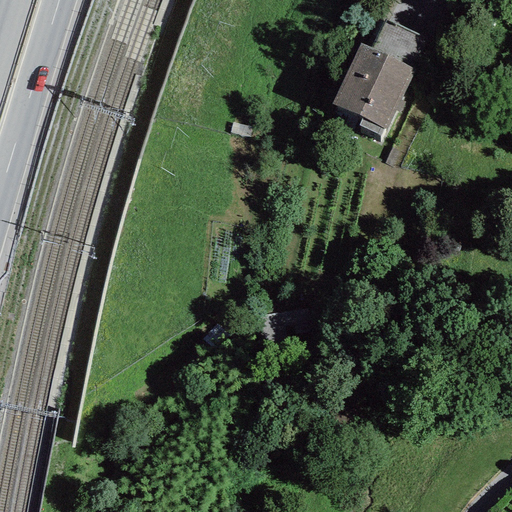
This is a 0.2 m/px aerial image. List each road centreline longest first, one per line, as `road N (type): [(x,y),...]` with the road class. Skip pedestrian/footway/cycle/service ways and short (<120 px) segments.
road 1 (track): [(49,511),(102,251),(182,0)]
road 2 (track): [(103,0),(61,120),(0,359)]
road 3 (trunk): [(0,192),(58,0)]
